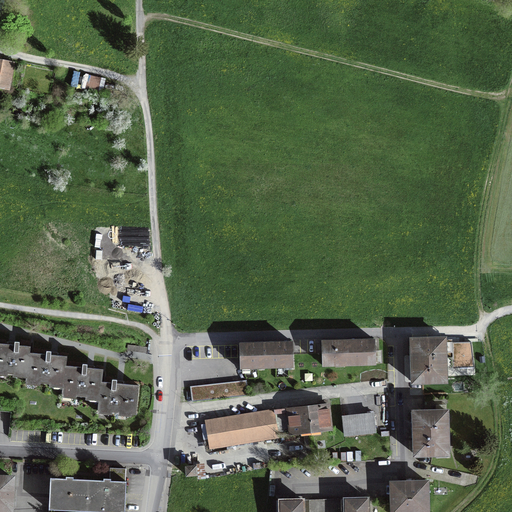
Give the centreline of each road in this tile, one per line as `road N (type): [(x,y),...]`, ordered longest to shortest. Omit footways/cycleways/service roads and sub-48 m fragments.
road 1 (track): [(140,21),(162,15),(498,95),(511,84)]
road 2 (residential): [(158,460),(167,338),(398,333)]
road 3 (residential): [(289,489),(369,485),(401,470),(398,333)]
road 4 (track): [(458,511),(489,479),(498,448),(479,330)]
road 5 (residential): [(0,452),(158,460)]
